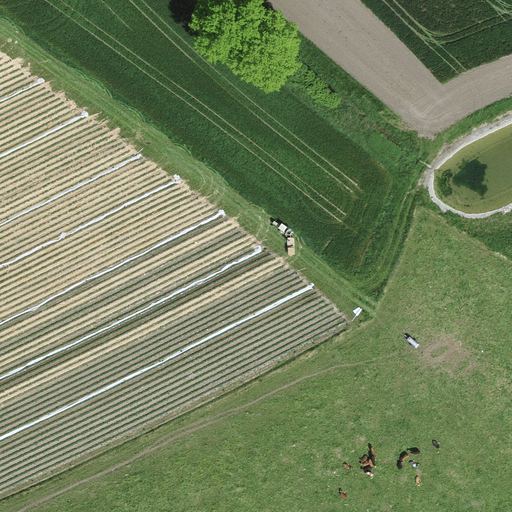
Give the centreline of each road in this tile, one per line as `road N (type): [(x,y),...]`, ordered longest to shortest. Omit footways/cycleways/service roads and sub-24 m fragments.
road 1 (track): [(433,152),(401,250),(362,321),(0,507)]
road 2 (track): [(255,0),(433,152),(511,109)]
